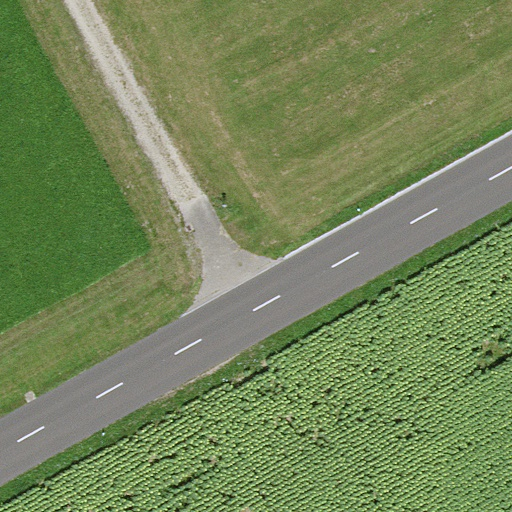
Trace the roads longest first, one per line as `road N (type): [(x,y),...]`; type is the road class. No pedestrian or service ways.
road 1 (tertiary): [(511,182),(0,463)]
road 2 (track): [(252,324),(92,0)]
